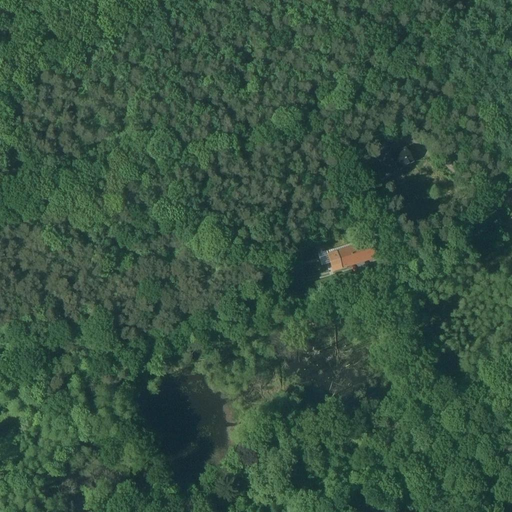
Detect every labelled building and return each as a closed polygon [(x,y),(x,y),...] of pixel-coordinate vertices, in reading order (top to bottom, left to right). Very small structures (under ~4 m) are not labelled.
[(387,148),(377,153),(381,160),(390,154),(387,148)] [(405,149),(391,157),(398,170),(412,162),(405,149)] [(379,238),(373,240),(376,251),(382,250),(379,238)] [(371,242),(349,249),(354,264),(375,258),(371,242)] [(349,249),(328,255),(332,271),(354,264),(349,249)] [(304,275),(292,276),(293,287),(305,286),(304,275)]
